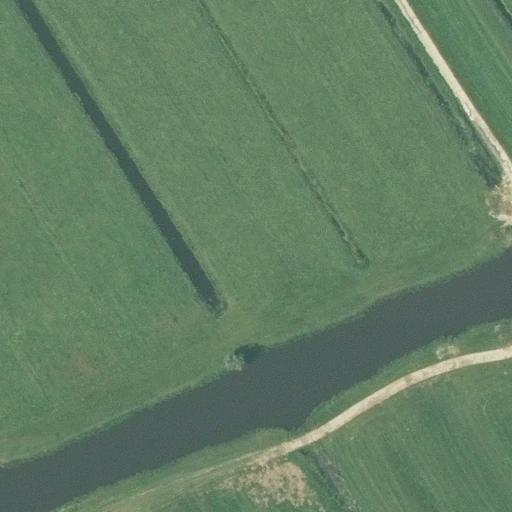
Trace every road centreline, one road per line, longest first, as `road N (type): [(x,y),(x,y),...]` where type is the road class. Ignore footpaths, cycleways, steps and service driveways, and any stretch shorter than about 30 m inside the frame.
road 1 (track): [(284,448),(449,363),(511,352)]
road 2 (track): [(511,172),(398,0)]
